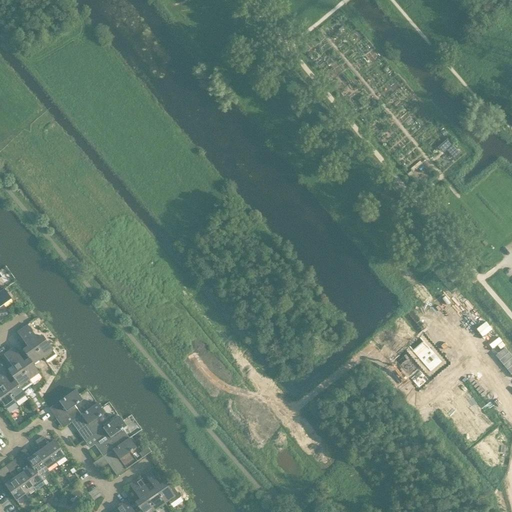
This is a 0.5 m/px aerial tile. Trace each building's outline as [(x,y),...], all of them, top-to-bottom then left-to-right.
[(438,147),(443,153),(452,145),(447,139),(438,147)] [(0,320),(9,314),(3,305),(11,299),(4,289),(0,291),(0,320)] [(22,328),(42,357),(45,362),(55,354),(42,336),(37,339),(27,325),(22,328)] [(33,364),(42,357),(22,328),(17,332),(27,347),(22,350),(28,359),(33,364)] [(13,347),(8,351),(29,380),(39,373),(33,364),(28,359),(24,362),(13,347)] [(429,350),(419,358),(431,372),(441,363),(429,350)] [(32,384),(29,380),(8,351),(3,354),(13,369),(9,373),(15,381),(19,387),(22,391),(32,384)] [(25,395),(22,391),(19,387),(15,381),(10,384),(0,369),(0,380),(15,402),(25,395)] [(15,402),(0,380),(0,402),(5,409),(15,402)] [(81,415),(80,415),(74,406),(82,400),(75,390),(49,408),(63,428),(71,422),(81,415)] [(85,441),(93,435),(103,428),(102,428),(96,419),(104,413),(97,403),(80,415),(81,415),(71,422),(85,441)] [(124,441),(129,438),(122,429),(126,426),(119,416),(102,428),(103,428),(93,435),(100,445),(96,447),(102,456),(106,454),(125,441),(124,441)] [(42,436),(39,439),(56,463),(64,456),(65,456),(54,440),(51,443),(48,439),(46,441),(42,436)] [(106,454),(102,456),(116,476),(137,462),(130,452),(136,448),(129,438),(124,441),(125,441),(106,454)] [(47,469),(56,463),(39,439),(35,441),(39,446),(36,448),(38,451),(36,453),(47,469)] [(147,447),(139,454),(142,458),(150,452),(147,447)] [(26,459),(28,462),(31,466),(38,475),(47,469),(36,453),(30,457),(25,449),(21,451),(22,454),(26,459)] [(23,472),(34,488),(36,491),(45,484),(38,475),(31,466),(28,462),(19,468),(22,472),(23,472)] [(154,489),(164,503),(167,501),(170,504),(180,497),(171,484),(168,487),(164,482),(159,485),(149,470),(144,474),(150,484),(154,489)] [(25,494),(34,488),(23,472),(22,472),(17,476),(15,472),(11,475),(13,478),(14,478),(25,494)] [(13,478),(11,475),(2,481),(16,500),(25,494),(14,478),(13,478)] [(154,510),(164,503),(154,489),(150,484),(146,487),(139,477),(134,481),(154,510)] [(151,511),(154,510),(134,481),(129,484),(139,499),(134,503),(137,506),(140,511),(141,511),(151,511)] [(141,511),(140,511),(137,506),(132,510),(125,500),(120,503),(126,511),(141,511)] [(126,511),(120,503),(115,507),(118,511),(126,511)]
